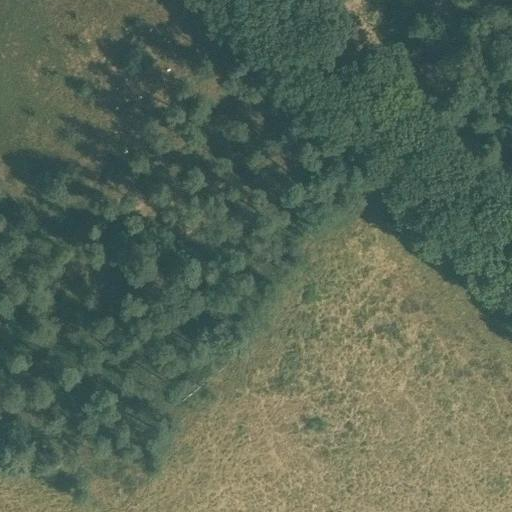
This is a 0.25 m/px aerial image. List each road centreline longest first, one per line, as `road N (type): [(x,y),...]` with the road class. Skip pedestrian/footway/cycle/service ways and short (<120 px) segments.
road 1 (track): [(262,0),(388,123)]
road 2 (track): [(388,123),(511,243)]
